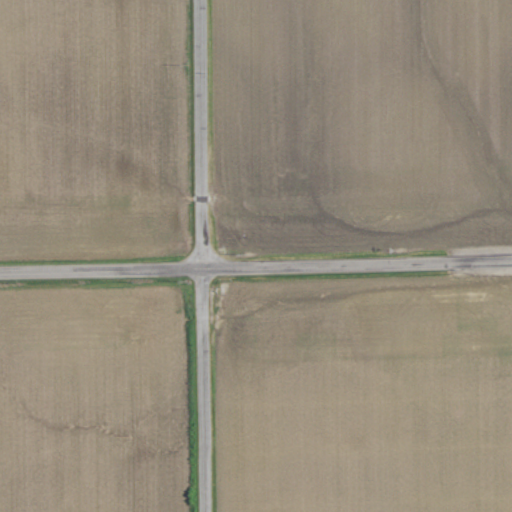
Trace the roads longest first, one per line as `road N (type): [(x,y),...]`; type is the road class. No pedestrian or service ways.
road 1 (residential): [(0,271),(511,259)]
road 2 (residential): [(205,511),(201,0)]
